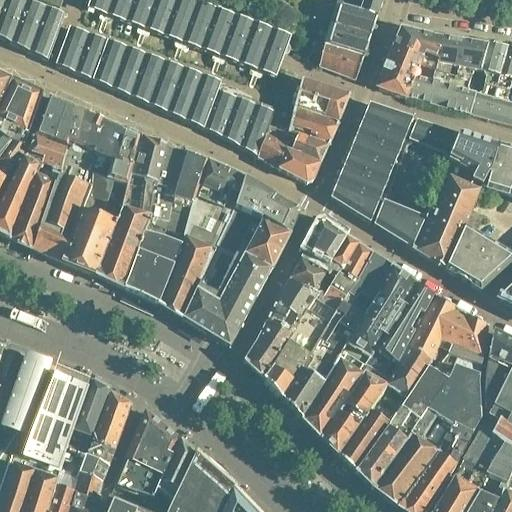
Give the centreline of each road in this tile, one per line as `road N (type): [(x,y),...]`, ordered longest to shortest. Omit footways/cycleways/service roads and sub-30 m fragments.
road 1 (residential): [(0,54),(315,206)]
road 2 (residential): [(315,206),(511,328)]
road 3 (residential): [(511,143),(361,95)]
road 4 (residential): [(315,206),(361,95)]
